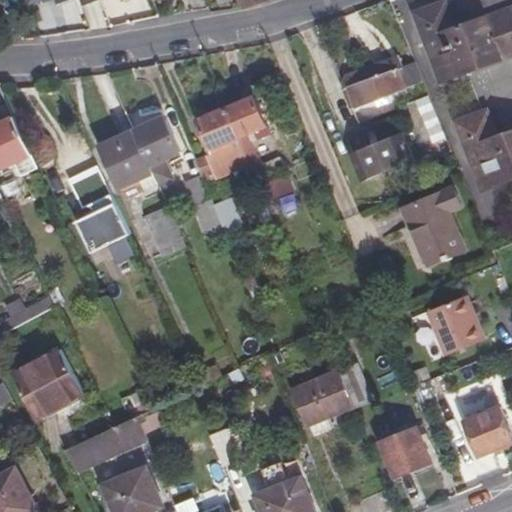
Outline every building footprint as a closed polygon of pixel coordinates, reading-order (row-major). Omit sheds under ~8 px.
[(29,0),(33,10),(59,0),(29,0)] [(511,0),(445,0),(443,1),(442,0),(433,0),(411,8),(438,79),(511,51),(511,0)] [(390,57),(382,60),(385,66),(392,63),(390,57)] [(343,88),(352,108),(423,81),(414,60),(394,67),(392,63),(385,66),(382,60),(346,75),(350,85),(343,88)] [(427,93),(414,99),(431,141),(444,135),(427,93)] [(250,163),(257,181),(267,177),(249,132),(266,126),(254,95),(227,107),(250,163)] [(250,163),(227,107),(193,120),(207,154),(216,177),(250,163)] [(453,119),(479,187),(511,174),(511,126),(496,132),(486,107),(453,119)] [(31,153),(13,116),(0,122),(0,163),(2,167),(31,153)] [(162,116),(131,129),(132,132),(155,184),(170,178),(160,157),(177,150),(162,116)] [(401,130),(350,150),(361,178),(412,159),(401,130)] [(155,184),(132,132),(95,148),(114,190),(116,188),(120,199),(155,184)] [(207,154),(195,159),(202,176),(204,182),(216,177),(207,154)] [(204,182),(202,176),(185,182),(204,229),(221,222),(214,204),(204,182)] [(275,197),(294,196),(293,178),(274,179),(275,197)] [(463,248),(449,209),(460,205),(453,185),(401,205),(408,225),(413,223),(427,261),(463,248)] [(129,233),(111,194),(89,205),(93,214),(77,222),(91,252),(129,233)] [(280,200),(284,215),(300,212),(296,196),(280,200)] [(221,222),(225,232),(242,225),(229,198),(214,204),(221,222)] [(165,207),(156,213),(162,226),(148,233),(158,258),(183,248),(165,207)] [(162,226),(156,213),(141,218),(148,233),(162,226)] [(465,294),(426,310),(444,356),(485,339),(465,294)] [(21,367),(38,399),(42,397),(77,380),(61,347),(21,367)] [(38,399),(21,367),(14,371),(29,403),(38,399)] [(355,367),(340,372),(355,409),(369,404),(355,367)] [(310,425),(326,419),(355,409),(340,372),(294,389),(307,426),(310,425)] [(0,385),(0,407),(13,403),(7,383),(0,385)] [(511,438),(499,405),(463,419),(477,454),(511,440),(511,438)] [(114,426),(64,448),(75,469),(145,439),(136,415),(114,426)] [(326,419),(310,425),(313,435),(330,429),(326,419)] [(417,427),(380,441),(394,475),(430,460),(417,427)] [(224,430),(209,436),(221,465),(236,460),(224,430)] [(146,467),(98,486),(108,511),(149,511),(162,507),(146,467)] [(11,468),(0,473),(0,511),(27,511),(32,510),(11,468)] [(254,496),(260,511),(314,511),(302,478),(254,496)]
